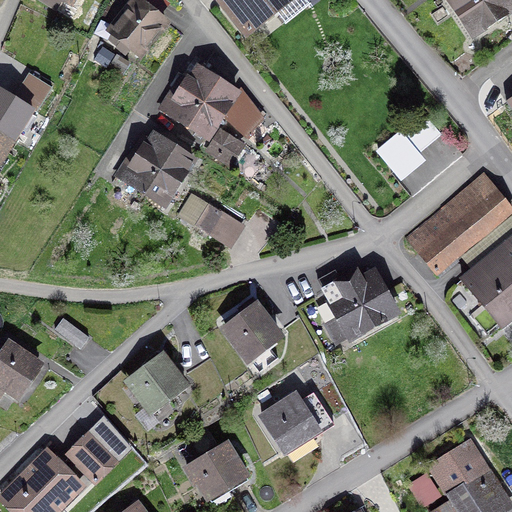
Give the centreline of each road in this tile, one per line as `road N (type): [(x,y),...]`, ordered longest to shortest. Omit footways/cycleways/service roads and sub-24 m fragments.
road 1 (residential): [(190,0),(379,239)]
road 2 (residential): [(0,468),(174,307),(181,289)]
road 3 (residential): [(494,390),(297,511)]
road 4 (residential): [(511,175),(374,0)]
road 5 (residential): [(181,289),(379,239)]
road 6 (residential): [(379,239),(494,390)]
road 7 (residential): [(181,289),(73,296),(0,285)]
